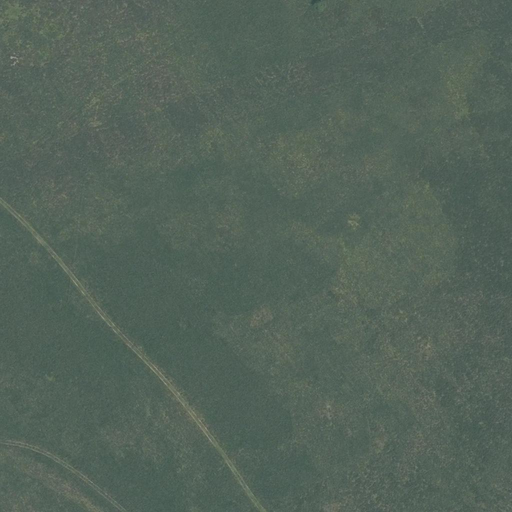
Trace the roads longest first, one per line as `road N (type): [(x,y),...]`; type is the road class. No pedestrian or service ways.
road 1 (track): [(263,511),(187,407),(0,200)]
road 2 (track): [(109,511),(0,450)]
